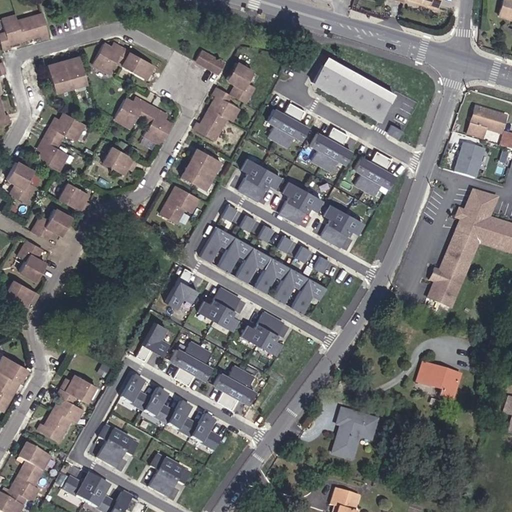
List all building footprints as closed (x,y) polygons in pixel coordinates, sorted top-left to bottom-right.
[(250,13),(207,0),(79,0),(231,46),(250,13)] [(436,16),(440,0),(394,0),(395,1),(394,3),(406,7),(406,4),(430,10),(429,14),(436,16)] [(511,0),(507,0),(499,27),(511,31),(511,0)] [(429,14),(430,10),(406,4),(406,7),(429,14)] [(32,31),(40,28),(33,5),(8,12),(6,7),(0,8),(0,39),(1,39),(0,35),(0,33),(30,25),(32,31)] [(109,42),(111,37),(103,33),(100,38),(109,42)] [(138,58),(140,53),(111,37),(109,42),(100,38),(93,34),(82,54),(99,63),(105,52),(136,68),(141,60),(138,58)] [(225,60),(223,59),(221,56),(220,56),(218,55),(215,55),(201,48),(196,57),(220,69),(225,60)] [(386,88),(317,51),(315,55),(384,92),(386,88)] [(56,89),(86,81),(79,53),(68,56),(70,60),(60,62),(59,58),(48,62),(56,89)] [(384,92),(315,55),(304,76),(331,91),(333,87),(340,91),(338,95),(347,100),(350,96),(357,100),(355,104),(364,109),(367,105),(374,109),(384,92)] [(243,97),(252,81),(244,76),(249,66),(233,57),(224,73),(237,81),(235,84),(231,82),(228,89),(243,97)] [(224,113),(230,116),(238,101),(225,94),(228,89),(214,81),(210,90),(214,93),(199,120),(194,118),(191,124),(212,136),(224,113)] [(164,111),(157,107),(147,102),(149,98),(136,91),(133,95),(123,90),(117,86),(106,107),(123,116),(129,105),(142,112),(136,123),(153,132),(164,111)] [(133,95),(136,91),(126,86),(123,90),(133,95)] [(300,122),(290,117),(296,105),(281,97),(275,109),(265,103),(258,115),(266,119),(259,130),(279,141),(286,130),(293,134),(300,122)] [(147,102),(157,107),(159,103),(149,98),(147,102)] [(60,145),(48,139),(56,125),(67,131),(76,114),(56,102),(52,110),(46,121),(40,118),(34,130),(40,133),(34,143),(30,150),(51,161),(60,145)] [(372,113),(374,109),(367,105),(364,109),(372,113)] [(478,126),(496,131),(502,114),(469,105),(461,132),(474,136),(478,126)] [(40,118),(46,121),(52,110),(46,107),(40,118)] [(391,132),(395,125),(384,118),(379,126),(391,132)] [(343,146),(333,141),(339,129),(324,121),(318,133),(308,127),(302,139),(309,143),(303,154),(323,165),(329,154),(336,158),(343,146)] [(28,140),(34,143),(40,133),(34,130),(28,140)] [(499,147),(503,133),(498,131),(493,145),(499,147)] [(509,150),(511,140),(511,135),(503,133),(499,147),(509,150)] [(119,157),(125,160),(131,149),(106,135),(96,153),(116,163),(119,157)] [(464,179),(473,151),(451,143),(442,172),(464,179)] [(203,187),(218,158),(194,145),(189,155),(191,156),(186,166),(184,165),(179,174),(203,187)] [(386,170),(376,165),(383,153),(368,145),(361,156),(351,151),(345,163),(352,167),(346,178),(366,189),(372,178),(380,182),(386,170)] [(265,182),(272,170),(239,152),(232,164),(239,168),(230,184),(250,195),(259,179),(265,182)] [(35,184),(26,179),(32,168),(15,159),(6,176),(19,183),(18,186),(15,184),(11,191),(26,200),(35,184)] [(79,191),(82,185),(62,173),(53,190),(77,204),(82,196),(77,194),(79,191)] [(307,205),(313,193),(281,175),(274,187),(280,190),(271,207),(291,218),(301,202),(307,205)] [(177,198),(184,201),(191,189),(169,176),(166,181),(169,183),(167,187),(164,185),(154,204),(169,213),(177,198)] [(42,217),(56,225),(66,208),(49,198),(43,210),(35,206),(26,222),(40,231),(44,223),(41,221),(42,217)] [(348,228),(354,216),(322,198),(315,210),(321,213),(312,230),(332,241),(342,224),(348,228)] [(222,216),(229,204),(220,199),(213,211),(222,216)] [(511,270),(511,216),(502,240),(475,230),(484,210),(461,201),(453,222),(452,223),(458,226),(456,231),(450,228),(450,230),(446,241),(460,246),(459,249),(445,243),(430,281),(424,280),(420,292),(424,293),(418,311),(441,320),(469,253),(511,270)] [(240,226),(247,214),(238,209),(231,221),(240,226)] [(258,236),(265,224),(257,219),(250,231),(258,236)] [(458,226),(452,223),(453,222),(448,220),(445,228),(450,230),(450,228),(456,231),(458,226)] [(320,282),(209,221),(192,251),(203,257),(213,239),(220,242),(210,261),(221,267),(231,248),(238,253),(228,271),(240,277),(250,259),(257,263),(247,281),(259,287),(269,269),(275,273),(265,291),(277,297),(287,279),(294,283),(284,301),(295,307),(305,290),(313,294),(320,282)] [(36,238),(40,231),(26,222),(21,230),(36,238)] [(277,247),(284,234),(275,229),(268,242),(277,247)] [(40,255),(26,247),(28,245),(31,246),(36,238),(21,230),(12,247),(19,252),(13,262),(29,272),(40,255)] [(295,257),(302,244),(294,240),(287,252),(295,257)] [(313,267),(320,254),(312,250),(305,262),(313,267)] [(187,268),(178,263),(159,297),(169,303),(176,292),(185,297),(191,286),(181,280),(187,268)] [(23,289),(29,292),(33,284),(8,270),(0,285),(0,287),(18,298),(21,292),(23,289)] [(224,311),(233,294),(213,283),(204,299),(198,296),(192,308),(224,326),(230,314),(224,311)] [(181,298),(177,307),(187,312),(191,303),(181,298)] [(268,335),(277,318),(257,307),(248,324),(241,320),(234,332),(267,350),(274,338),(268,335)] [(155,351),(161,339),(153,335),(159,323),(148,317),(129,352),(137,356),(144,345),(155,351)] [(197,359),(204,348),(183,336),(177,348),(170,344),(164,356),(173,361),(167,373),(182,381),(188,369),(198,375),(204,363),(197,359)] [(15,373),(13,372),(15,367),(18,368),(24,358),(0,344),(0,401),(0,402),(10,384),(7,383),(9,378),(12,379),(15,373)] [(241,383),(247,372),(227,361),(220,372),(213,368),(207,380),(216,385),(210,397),(225,405),(232,393),(242,399),(248,387),(241,383)] [(73,412),(80,399),(68,393),(72,386),(84,392),(92,375),(71,363),(67,370),(62,367),(52,384),(58,387),(43,416),(38,413),(33,420),(55,431),(67,409),(73,412)] [(178,413),(184,402),(173,396),(167,407),(154,400),(160,389),(150,383),(144,394),(130,387),(136,376),(126,370),(113,393),(208,445),(215,433),(201,426),(207,415),(197,409),(191,420),(178,413)] [(457,384),(420,373),(414,391),(439,399),(437,405),(449,409),(457,384)] [(509,421),(503,437),(511,440),(511,409),(505,407),(501,418),(509,421)] [(362,446),(368,426),(332,414),(327,430),(333,432),(332,437),(329,438),(322,458),(334,462),(337,454),(345,457),(350,442),(362,446)] [(125,451),(131,440),(98,421),(91,433),(98,437),(90,453),(108,463),(117,447),(125,451)] [(36,481),(31,477),(46,448),(23,434),(17,444),(20,446),(18,450),(23,454),(15,468),(18,469),(16,472),(14,471),(5,488),(0,485),(0,503),(13,511),(24,491),(30,494),(36,481)] [(177,480),(183,468),(150,449),(143,462),(150,466),(142,482),(160,492),(169,476),(177,480)] [(342,465),(345,457),(337,454),(334,462),(342,465)] [(79,497),(92,474),(82,469),(76,479),(62,472),(56,484),(79,497)] [(101,511),(109,498),(96,491),(102,480),(92,474),(79,497),(99,508),(96,511),(101,511)] [(122,511),(116,509),(125,493),(115,487),(109,498),(101,511),(122,511)] [(354,511),(358,504),(329,494),(323,511),(324,511),(354,511)]
